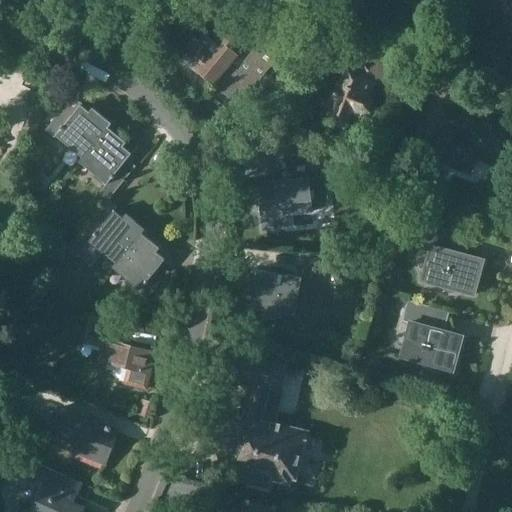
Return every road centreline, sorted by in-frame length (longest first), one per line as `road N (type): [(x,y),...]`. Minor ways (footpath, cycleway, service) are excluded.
road 1 (residential): [(134,511),(178,407),(197,327),(210,192),(190,131),(141,91),(16,27),(4,10)]
road 2 (residential): [(511,90),(402,32),(318,0)]
road 3 (track): [(469,511),(511,355)]
